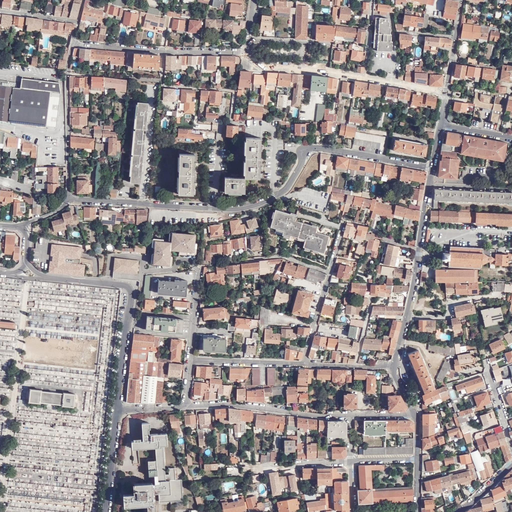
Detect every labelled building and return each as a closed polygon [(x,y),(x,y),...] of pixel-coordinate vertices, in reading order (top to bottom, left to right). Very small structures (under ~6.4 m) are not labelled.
[(20,0),(19,7),(31,10),(32,3),(20,0)] [(64,7),(61,16),(68,17),(72,1),(70,1),(69,0),(65,0),(64,4),(64,7)] [(73,0),(68,17),(75,18),(77,16),(81,0),(73,0)] [(85,18),(99,22),(101,3),(89,0),(85,0),(79,24),(83,25),(85,18)] [(241,0),(226,0),(226,3),(228,4),(229,1),(231,2),(229,15),(235,15),(235,18),(240,18),(240,17),(241,17),(243,5),(241,4),(241,0)] [(450,0),(445,0),(443,12),(439,11),(438,16),(443,17),(455,19),(457,3),(457,2),(450,0)] [(286,1),(277,1),(277,10),(277,12),(290,13),(291,1),(286,1)] [(296,2),(295,39),(307,39),(307,21),(312,21),(312,19),(308,19),(308,6),(298,5),(298,2),(296,2)] [(105,4),(102,17),(107,18),(108,13),(116,15),(116,19),(120,20),(121,8),(105,4)] [(386,12),(393,12),(393,6),(378,4),(377,9),(375,9),(375,11),(379,11),(386,12)] [(55,5),(54,16),(61,16),(64,7),(55,5)] [(158,13),(159,9),(148,6),(146,12),(153,14),(158,15),(158,13)] [(340,7),(339,18),(349,20),(351,8),(340,7)] [(134,25),(136,13),(124,11),(122,23),(126,23),(126,26),(129,26),(130,24),(134,25)] [(164,26),(166,16),(163,16),(162,18),(152,15),(153,14),(146,12),(141,11),(140,15),(144,16),(145,14),(146,14),(142,27),(150,28),(151,25),(157,26),(157,25),(164,26)] [(403,24),(409,25),(411,14),(404,13),(404,14),(403,24)] [(409,25),(416,26),(417,15),(411,14),(409,25)] [(12,26),(13,16),(5,15),(2,15),(1,25),(12,26)] [(271,29),(272,17),(262,15),(260,28),(271,29)] [(416,26),(422,27),(424,17),(417,15),(416,26)] [(22,28),(24,17),(14,16),(13,25),(18,25),(18,28),(22,28)] [(381,50),(391,51),(392,41),(390,41),(391,34),(389,34),(390,27),(388,27),(389,21),(387,21),(387,18),(375,17),(372,45),(374,47),(376,47),(376,50),(381,50)] [(41,28),(42,20),(28,18),(27,26),(26,30),(31,31),(31,30),(32,27),(41,28)] [(206,18),(205,18),(205,30),(214,30),(215,26),(222,27),(225,30),(232,31),(232,27),(239,28),(239,29),(245,29),(246,21),(238,20),(237,20),(224,19),(210,18),(206,18)] [(173,23),(172,28),(175,29),(175,30),(183,31),(184,20),(173,19),(173,23)] [(41,31),(64,34),(64,33),(64,31),(73,32),(75,24),(42,20),(41,28),(41,31)] [(189,32),(200,33),(201,21),(189,20),(189,32)] [(100,27),(97,38),(97,41),(104,41),(105,35),(104,35),(107,22),(101,21),(101,23),(100,27)] [(473,30),(473,25),(464,24),(461,38),(471,39),(473,30)] [(334,33),(335,25),(315,25),(315,40),(333,41),(334,33)] [(346,27),(335,25),(334,33),(335,33),(334,39),(344,40),(344,37),(346,27)] [(481,26),(473,25),(473,30),(471,39),(474,40),(474,36),(479,37),(480,28),(481,26)] [(96,28),(94,34),(90,33),(89,40),(97,41),(97,38),(99,26),(98,28),(96,28)] [(480,28),(479,37),(487,39),(488,34),(489,26),(486,26),(486,29),(480,28)] [(500,32),(501,28),(498,28),(494,27),(489,26),(488,34),(491,34),(490,40),(498,41),(500,32)] [(355,28),(346,27),(344,37),(344,40),(353,41),(355,28)] [(363,43),(365,29),(355,28),(353,41),(363,43)] [(412,35),(399,34),(398,38),(399,43),(399,47),(400,49),(402,49),(404,48),(404,45),(409,45),(409,48),(410,49),(412,35)] [(431,37),(424,36),(423,49),(430,50),(430,49),(431,37)] [(439,38),(431,37),(430,49),(437,50),(438,46),(439,38)] [(451,39),(439,38),(438,46),(450,47),(451,39)] [(57,69),(65,69),(69,48),(66,47),(63,60),(59,59),(57,69)] [(132,67),(133,55),(133,53),(133,52),(75,48),(74,48),(74,49),(72,54),(79,55),(79,57),(99,59),(104,59),(109,60),(109,63),(124,64),(125,61),(127,61),(126,65),(128,65),(128,70),(132,70),(132,67)] [(345,64),(346,54),(346,52),(344,51),(331,49),(330,62),(333,62),(345,64)] [(361,55),(362,51),(358,51),(352,50),(351,59),(359,61),(360,61),(360,60),(362,60),(362,62),(364,62),(365,55),(361,55)] [(142,54),(137,54),(137,55),(133,55),(132,67),(159,69),(160,57),(156,56),(156,55),(142,54)] [(176,55),(166,55),(166,64),(165,64),(165,69),(175,70),(175,68),(181,69),(182,55),(178,55),(179,59),(176,59),(176,55)] [(182,55),(181,69),(187,69),(187,66),(188,66),(188,64),(196,64),(196,56),(182,55)] [(201,56),(201,69),(215,69),(215,65),(216,56),(212,56),(201,56)] [(221,56),(220,65),(229,65),(229,75),(234,75),(234,64),(238,64),(238,56),(221,56)] [(453,77),(465,79),(467,66),(456,64),(454,71),(453,77)] [(511,65),(503,65),(500,79),(511,80),(511,65)] [(478,81),(481,68),(468,66),(467,75),(472,76),(472,78),(475,79),(475,81),(478,81)] [(405,72),(404,81),(427,85),(427,79),(427,73),(421,73),(421,68),(415,68),(414,73),(405,72)] [(494,83),(496,70),(482,68),(482,69),(483,69),(481,81),(494,83)] [(251,72),(240,71),(239,86),(250,87),(251,72)] [(264,74),(255,74),(254,83),(261,83),(262,78),(267,78),(267,73),(264,72),(264,74)] [(266,85),(277,86),(277,85),(278,73),(267,73),(267,78),(266,83),(266,85)] [(278,73),(277,85),(290,86),(291,74),(278,73)] [(295,106),(300,106),(300,103),(301,103),(301,99),(302,88),(303,75),(297,74),(293,74),(292,82),(298,83),(297,88),(295,88),(293,101),(295,101),(295,106)] [(310,89),(311,75),(310,75),(303,75),(302,88),(310,89)] [(326,92),(327,77),(314,75),(311,75),(310,89),(326,92)] [(427,79),(427,85),(430,86),(442,86),(442,75),(429,75),(429,80),(427,79)] [(70,76),(70,88),(74,88),(74,91),(74,92),(78,92),(78,87),(83,87),(83,94),(85,94),(85,100),(88,100),(88,77),(70,76)] [(104,77),(91,77),(91,87),(104,87),(104,86),(104,77)] [(116,79),(104,77),(104,86),(114,87),(114,89),(116,89),(116,87),(116,79)] [(339,89),(340,83),(337,83),(337,79),(327,77),(326,92),(335,93),(336,89),(339,89)] [(0,81),(0,121),(56,127),(60,93),(59,83),(21,79),(20,89),(9,88),(9,83),(0,81)] [(126,88),(126,80),(125,80),(116,79),(116,87),(126,88)] [(355,95),(367,97),(368,83),(362,82),(354,81),(354,84),(352,97),(355,98),(355,95)] [(342,95),(352,97),(354,84),(343,82),(342,83),(342,90),(342,92),(339,92),(339,98),(341,98),(342,95)] [(379,89),(380,85),(368,83),(367,97),(378,99),(378,97),(380,97),(380,94),(379,94),(379,92),(381,93),(381,90),(379,89)] [(396,104),(397,98),(399,89),(387,87),(386,89),(385,89),(384,91),(386,91),(385,96),(382,96),(382,98),(394,100),(393,103),(396,104)] [(178,89),(163,88),(163,100),(164,100),(164,102),(174,103),(174,101),(175,101),(175,94),(178,94),(178,89)] [(195,90),(182,89),(181,101),(191,101),(191,96),(194,96),(195,90)] [(399,98),(398,101),(408,103),(411,91),(399,89),(397,98),(399,98)] [(488,109),(492,91),(475,89),(475,90),(475,94),(473,104),(476,104),(475,106),(488,109)] [(209,91),(208,91),(207,97),(210,97),(209,102),(220,103),(221,92),(209,91)] [(411,104),(421,106),(423,93),(416,91),(415,95),(413,94),(411,104)] [(506,92),(499,92),(492,91),(488,109),(494,110),(493,112),(492,111),(490,121),(499,123),(506,93),(506,92)] [(432,96),(432,94),(423,93),(421,106),(424,106),(424,105),(431,106),(430,109),(434,110),(436,97),(432,96)] [(283,120),(286,120),(287,105),(289,95),(279,94),(277,106),(286,107),(285,114),(283,115),(283,120)] [(467,105),(475,106),(476,104),(473,104),(461,102),(451,101),(451,103),(455,104),(454,109),(466,111),(467,105)] [(148,103),(138,102),(131,179),(124,179),(124,186),(135,187),(135,180),(141,181),(144,155),(145,155),(145,153),(144,153),(146,133),(147,133),(147,131),(146,131),(148,103)] [(315,121),(316,122),(323,122),(323,121),(324,111),(325,105),(317,104),(315,121)] [(254,120),(262,120),(263,107),(248,105),(248,108),(247,116),(254,116),(254,120)] [(213,118),(218,118),(218,116),(215,116),(215,114),(208,113),(208,107),(206,107),(205,116),(205,117),(206,117),(213,118)] [(361,125),(363,126),(363,123),(363,119),(365,109),(362,108),(361,113),(359,113),(359,115),(355,115),(355,112),(352,112),(353,108),(350,108),(349,121),(361,123),(361,125)] [(324,111),(323,121),(326,121),(335,122),(336,122),(337,116),(328,115),(329,111),(324,111)] [(71,112),(70,112),(70,114),(72,115),(72,125),(82,125),(86,125),(86,116),(89,116),(89,113),(71,112)] [(109,117),(109,124),(111,124),(111,126),(104,125),(104,129),(111,129),(111,130),(113,130),(114,118),(109,117)] [(335,122),(326,121),(326,122),(321,122),(321,126),(320,126),(320,132),(331,133),(331,126),(335,127),(335,122)] [(305,124),(295,124),(295,135),(305,135),(305,133),(309,133),(309,123),(305,123),(305,124)] [(245,127),(227,126),(226,137),(237,138),(237,136),(245,136),(245,127)] [(345,135),(344,137),(354,139),(355,132),(356,127),(346,126),(345,135)] [(103,129),(100,129),(94,129),(93,136),(103,137),(103,130),(103,129)] [(189,129),(178,129),(178,137),(186,137),(186,138),(193,139),(202,140),(202,135),(194,134),(194,133),(189,133),(189,129)] [(103,137),(102,138),(108,138),(108,155),(120,155),(121,140),(117,140),(117,138),(115,137),(116,132),(110,132),(110,131),(103,130),(103,137)] [(354,139),(353,144),(383,149),(385,137),(368,134),(355,132),(354,139)] [(442,143),(441,150),(450,151),(451,145),(456,146),(458,136),(458,134),(444,132),(443,139),(445,139),(445,143),(442,143)] [(20,142),(20,139),(11,135),(5,133),(3,144),(3,146),(3,147),(10,147),(10,150),(10,151),(11,151),(10,159),(16,159),(16,150),(17,150),(18,142),(20,142)] [(505,157),(506,141),(503,141),(503,143),(497,142),(497,140),(490,139),(489,144),(486,143),(486,141),(485,141),(485,140),(484,140),(483,141),(480,140),(480,138),(473,136),(473,139),(470,138),(466,138),(466,140),(462,140),(463,137),(458,136),(456,150),(460,151),(477,153),(477,154),(487,156),(487,155),(490,155),(490,158),(493,159),(494,157),(500,158),(501,157),(505,157)] [(70,137),(70,147),(93,149),(94,139),(70,137)] [(261,139),(245,138),(244,178),(225,178),(224,193),(245,193),(245,179),(259,179),(261,139)] [(35,168),(36,146),(20,139),(20,142),(19,150),(22,150),(22,155),(31,155),(30,157),(34,157),(34,162),(32,162),(32,168),(35,168)] [(393,150),(425,155),(426,146),(427,146),(427,144),(426,144),(426,146),(395,140),(393,150)] [(96,142),(95,151),(97,151),(97,155),(93,154),(92,158),(92,160),(100,160),(100,159),(101,152),(102,143),(96,142)] [(441,150),(440,154),(442,154),(441,160),(439,160),(439,164),(446,164),(445,167),(441,167),(440,169),(441,170),(440,173),(438,173),(438,176),(453,178),(453,175),(454,175),(455,166),(455,165),(455,163),(458,163),(458,159),(457,159),(457,155),(456,155),(456,151),(450,151),(441,150)] [(329,155),(320,153),(320,163),(327,165),(326,171),(328,171),(327,174),(333,175),(335,162),(330,161),(330,160),(328,159),(329,155)] [(179,154),(178,195),(193,195),(194,154),(179,154)] [(348,158),(337,156),(334,170),(345,171),(345,168),(346,168),(348,158)] [(358,160),(349,158),(348,168),(351,169),(350,174),(353,175),(354,169),(357,170),(358,160)] [(365,175),(367,161),(358,160),(357,170),(356,174),(365,175)] [(373,177),(375,163),(367,161),(365,175),(371,176),(371,177),(373,177)] [(376,163),(374,174),(376,175),(376,171),(382,172),(388,173),(389,165),(376,163)] [(400,179),(401,167),(389,165),(388,173),(388,177),(400,179)] [(411,179),(425,182),(426,172),(401,167),(400,179),(399,181),(410,183),(410,181),(411,181),(411,179)] [(57,176),(57,168),(47,168),(47,175),(43,175),(43,176),(57,176)] [(58,184),(57,176),(43,176),(34,176),(32,176),(31,180),(36,181),(36,180),(42,180),(42,184),(58,184)] [(89,193),(89,190),(89,183),(88,180),(88,177),(83,177),(83,180),(77,180),(77,193),(89,193)] [(58,194),(58,184),(42,184),(42,185),(34,185),(34,186),(36,186),(35,188),(47,188),(47,192),(48,193),(48,195),(54,195),(54,194),(58,194)] [(13,202),(13,197),(13,196),(13,194),(13,192),(13,191),(12,190),(12,192),(8,191),(8,190),(0,187),(0,186),(0,185),(0,200),(2,201),(2,203),(3,204),(5,205),(7,203),(7,201),(13,202)] [(330,191),(337,192),(343,194),(344,190),(333,188),(333,187),(332,187),(333,185),(331,185),(331,186),(330,191)] [(331,193),(307,186),(298,191),(294,203),(328,213),(329,211),(326,210),(331,193)] [(413,199),(418,200),(421,201),(423,190),(420,189),(419,189),(413,188),(412,193),(414,194),(413,199)] [(109,197),(116,197),(117,189),(109,189),(109,197)] [(511,192),(435,189),(434,199),(437,199),(458,201),(458,202),(463,202),(463,201),(507,203),(508,204),(511,204),(511,192)] [(332,192),(330,199),(342,201),(345,202),(345,201),(346,195),(332,192)] [(28,204),(32,204),(33,198),(26,195),(24,194),(24,197),(24,200),(26,200),(25,202),(28,203),(28,204)] [(354,196),(346,195),(345,201),(345,202),(344,205),(343,211),(348,212),(350,203),(352,203),(354,196)] [(352,203),(361,205),(363,198),(355,196),(354,196),(352,203)] [(369,209),(373,210),(376,200),(372,199),(372,200),(363,198),(361,205),(361,207),(364,208),(365,205),(370,206),(369,209)] [(13,214),(22,215),(22,212),(25,212),(25,207),(24,206),(24,203),(19,202),(19,200),(14,200),(14,202),(13,214)] [(375,210),(383,213),(385,205),(377,203),(378,200),(377,200),(376,200),(373,210),(370,217),(372,218),(373,217),(375,210)] [(415,210),(420,211),(420,207),(421,201),(418,200),(417,206),(413,205),(413,209),(415,210)] [(385,205),(383,213),(391,215),(389,224),(387,231),(391,231),(392,228),(392,227),(392,226),(393,221),(394,215),(394,213),(395,207),(387,206),(388,203),(386,203),(385,202),(385,205)] [(83,217),(95,218),(95,215),(99,215),(99,211),(99,209),(99,207),(84,206),(83,217)] [(394,215),(404,218),(406,208),(395,206),(395,207),(394,213),(394,215)] [(125,208),(125,212),(124,220),(126,220),(126,217),(133,217),(133,220),(137,220),(138,210),(138,209),(125,208)] [(274,208),(270,223),(284,227),(283,232),(305,240),(303,246),(324,252),(329,235),(316,231),(317,226),(295,219),(296,214),(274,208)] [(415,210),(406,208),(404,218),(403,223),(407,224),(409,217),(418,220),(420,211),(415,210)] [(100,225),(103,225),(103,224),(107,224),(112,225),(112,223),(111,220),(112,210),(99,209),(99,211),(99,215),(99,219),(100,219),(100,225)] [(511,224),(511,214),(504,214),(504,213),(501,213),(501,214),(493,214),(493,212),(490,212),(490,214),(487,214),(487,212),(484,212),(484,213),(477,213),(477,211),(475,211),(475,213),(472,213),(472,211),(458,210),(458,212),(441,211),(441,209),(439,209),(439,211),(431,211),(430,221),(511,224)] [(138,210),(137,220),(137,222),(136,224),(141,224),(142,220),(146,221),(147,215),(147,210),(138,210)] [(79,222),(77,214),(72,215),(70,211),(62,213),(63,215),(65,224),(69,223),(73,222),(74,224),(79,222)] [(115,220),(124,221),(124,220),(125,212),(121,212),(121,213),(116,213),(115,220)] [(65,224),(63,215),(55,218),(55,220),(51,221),(54,230),(58,228),(59,231),(66,229),(65,224)] [(243,224),(244,229),(246,233),(250,232),(249,229),(257,226),(254,218),(246,221),(247,223),(243,224)] [(245,232),(243,224),(239,225),(239,220),(230,221),(231,234),(245,232)] [(356,228),(357,225),(347,223),(343,237),(348,238),(349,233),(353,235),(354,230),(355,230),(356,228)] [(216,225),(216,224),(213,224),(213,225),(210,226),(211,234),(210,234),(210,235),(221,234),(220,225),(216,225)] [(362,246),(364,239),(365,235),(368,226),(357,225),(356,228),(358,229),(355,239),(361,241),(360,244),(358,243),(354,255),(355,255),(354,259),(358,260),(360,254),(361,249),(362,246)] [(170,250),(179,250),(179,249),(182,249),(181,251),(194,252),(195,235),(186,234),(186,233),(178,233),(172,233),(171,242),(155,241),(154,247),(155,248),(154,251),(156,251),(156,253),(154,253),(154,262),(162,262),(162,265),(169,265),(170,250)] [(13,255),(14,249),(15,236),(5,235),(5,240),(4,247),(4,254),(13,255)] [(377,251),(379,242),(379,241),(374,240),(374,237),(366,236),(365,235),(364,239),(368,240),(366,248),(370,250),(372,250),(371,256),(376,257),(378,252),(377,251)] [(232,261),(234,261),(233,248),(243,247),(243,243),(245,242),(245,236),(230,240),(231,253),(231,259),(232,261)] [(258,236),(250,236),(251,249),(259,249),(258,236)] [(224,253),(223,241),(209,244),(209,249),(209,253),(213,253),(221,253),(224,253)] [(52,261),(50,272),(82,276),(83,276),(84,264),(79,264),(80,247),(53,244),(52,255),(52,261)] [(397,256),(399,246),(387,244),(386,254),(397,256)] [(442,253),(441,259),(443,259),(444,260),(445,261),(446,261),(447,260),(449,260),(448,266),(480,268),(480,264),(486,262),(489,262),(489,264),(507,265),(507,255),(505,254),(505,253),(502,253),(502,254),(495,254),(495,250),(481,249),(479,248),(449,247),(449,253),(447,253),(447,252),(446,252),(445,252),(444,252),(443,253),(442,253)] [(384,264),(394,266),(397,256),(386,254),(385,257),(383,257),(383,260),(384,260),(384,264)] [(138,261),(115,258),(112,278),(136,281),(138,261)] [(278,266),(281,259),(280,259),(266,260),(258,260),(258,262),(259,273),(259,274),(269,273),(269,267),(278,266)] [(296,276),(302,279),(305,267),(297,264),(296,266),(291,264),(292,262),(283,259),(278,271),(296,276)] [(259,273),(258,262),(241,264),(241,266),(242,274),(259,273)] [(241,266),(241,264),(226,265),(227,273),(241,272),(240,266),(241,266)] [(207,273),(206,273),(207,285),(214,285),(213,281),(218,280),(218,284),(224,284),(223,273),(227,273),(226,265),(217,266),(217,272),(207,273)] [(345,267),(340,265),(336,277),(342,279),(342,277),(348,278),(351,267),(346,266),(345,267)] [(393,276),(394,268),(382,266),(381,268),(378,267),(377,273),(380,274),(380,277),(383,277),(384,274),(393,276)] [(305,280),(316,283),(319,271),(309,268),(305,280)] [(392,284),(393,284),(395,284),(395,280),(400,280),(401,272),(398,272),(399,269),(394,268),(393,276),(393,278),(392,284)] [(433,271),(434,282),(435,282),(436,282),(445,282),(467,282),(478,282),(477,270),(474,270),(474,269),(435,269),(435,271),(433,271)] [(316,283),(323,281),(326,273),(319,271),(316,283)] [(262,294),(264,294),(266,293),(272,282),(273,279),(276,274),(272,272),(268,278),(270,279),(265,292),(262,292),(262,294)] [(145,276),(142,298),(149,298),(152,275),(145,276)] [(174,283),(158,282),(157,291),(185,294),(187,280),(174,279),(174,283)] [(493,284),(493,291),(504,291),(505,292),(508,292),(508,294),(511,295),(511,291),(511,283),(498,282),(498,284),(493,284)] [(365,292),(365,290),(367,284),(352,283),(351,291),(357,292),(357,295),(364,296),(365,292)] [(445,283),(446,292),(456,293),(455,283),(445,283)] [(456,293),(456,294),(468,293),(467,285),(467,284),(460,284),(460,283),(455,283),(456,293)] [(467,285),(468,293),(478,293),(477,283),(468,283),(468,285),(467,285)] [(370,292),(370,295),(378,295),(378,296),(379,295),(379,286),(379,285),(379,284),(374,284),(367,284),(366,290),(370,290),(370,292)] [(379,286),(379,295),(378,296),(385,296),(385,292),(390,292),(392,285),(393,284),(392,284),(387,284),(379,284),(379,285),(379,286)] [(401,291),(409,291),(409,285),(392,285),(390,292),(390,295),(393,295),(393,292),(401,292),(401,291)] [(303,291),(298,290),(292,311),(300,314),(300,315),(302,316),(302,314),(307,316),(308,310),(307,310),(309,299),(311,300),(313,294),(306,292),(306,291),(304,290),(303,291)] [(281,302),(289,304),(291,295),(281,292),(276,291),(274,301),(281,302)] [(331,300),(325,298),(322,308),(321,312),(332,316),(336,301),(332,299),(331,300)] [(144,308),(144,310),(151,311),(152,308),(152,309),(153,300),(144,300),(144,308)] [(471,303),(462,304),(465,314),(466,314),(476,312),(474,305),(471,306),(471,303)] [(465,314),(462,304),(454,306),(456,316),(465,314)] [(360,306),(345,305),(345,314),(359,315),(360,306)] [(372,313),(386,314),(386,306),(373,306),(372,307),(371,314),(372,314),(372,313)] [(227,307),(203,309),(204,318),(223,317),(223,320),(227,320),(227,307)] [(258,320),(259,325),(263,325),(267,325),(268,308),(261,307),(259,313),(259,318),(258,320)] [(396,314),(396,317),(402,318),(405,307),(404,307),(387,307),(386,314),(396,314)] [(500,308),(494,309),(494,308),(482,310),(485,324),(493,322),(493,321),(503,318),(500,308)] [(182,332),(183,319),(147,316),(145,328),(182,332)] [(458,317),(454,318),(451,318),(453,329),(454,335),(462,334),(460,320),(459,321),(458,317)] [(257,320),(236,318),(235,326),(250,328),(250,325),(258,326),(257,320)] [(391,328),(399,330),(399,328),(401,321),(393,319),(391,328)] [(434,334),(435,320),(419,320),(419,330),(425,330),(425,334),(434,334)] [(281,336),(290,336),(290,332),(291,332),(291,329),(287,329),(287,326),(281,326),(281,336)] [(362,329),(362,327),(349,326),(347,336),(354,337),(354,340),(359,341),(362,329)] [(391,336),(397,338),(399,330),(391,328),(389,336),(386,335),(383,335),(383,339),(390,339),(390,336),(391,336)] [(272,330),(265,330),(264,342),(280,343),(280,333),(276,333),(272,333),(272,330)] [(503,334),(505,336),(509,345),(511,343),(511,336),(510,333),(508,331),(503,334)] [(135,358),(144,359),(146,359),(148,359),(148,358),(157,359),(157,358),(158,349),(158,340),(159,337),(139,335),(133,334),(128,378),(133,378),(135,358)] [(213,335),(203,335),(202,349),(225,350),(225,336),(216,335),(216,334),(212,334),(213,335)] [(326,336),(314,335),(308,356),(310,359),(313,359),(316,348),(318,348),(320,345),(324,346),(326,336)] [(389,353),(392,354),(397,338),(391,336),(390,340),(383,340),(383,341),(381,347),(390,349),(389,353)] [(500,336),(488,342),(493,353),(505,348),(501,338),(500,336)] [(339,337),(338,338),(338,339),(337,348),(350,351),(353,341),(353,340),(339,337)] [(338,339),(326,338),(324,346),(337,348),(338,339)] [(170,350),(180,351),(181,340),(171,339),(170,345),(170,350)] [(364,340),(362,348),(381,349),(381,347),(383,341),(377,340),(364,340)] [(359,342),(353,341),(350,351),(357,352),(358,345),(359,342)] [(455,355),(456,353),(455,348),(429,343),(428,350),(455,355)] [(466,349),(466,346),(460,346),(460,343),(455,344),(455,348),(456,353),(466,351),(466,349)] [(254,346),(246,345),(245,353),(255,354),(256,344),(254,344),(254,346)] [(284,348),(284,359),(293,359),(293,357),(298,358),(301,359),(303,353),(294,351),(295,350),(288,349),(284,348)] [(432,389),(435,388),(418,349),(408,354),(424,392),(428,391),(429,390),(432,389)] [(157,358),(157,359),(156,362),(165,362),(168,363),(168,362),(170,362),(170,360),(179,361),(180,351),(170,350),(168,350),(167,359),(157,358)] [(454,365),(455,370),(460,369),(459,363),(475,360),(474,355),(471,356),(471,352),(457,355),(457,358),(454,359),(455,363),(453,363),(454,365)] [(148,359),(146,359),(144,359),(135,358),(133,378),(128,378),(126,402),(141,404),(161,403),(162,396),(163,377),(164,369),(165,362),(156,362),(157,359),(148,358),(148,359)] [(448,369),(451,364),(445,360),(436,378),(437,379),(437,380),(439,386),(440,384),(443,380),(445,375),(448,369)] [(180,376),(181,369),(183,369),(184,367),(184,363),(170,362),(168,362),(168,363),(165,362),(164,369),(163,377),(167,377),(168,374),(180,376)] [(211,366),(196,366),(195,376),(209,377),(209,375),(213,376),(213,373),(210,372),(211,366)] [(296,367),(295,367),(296,385),(296,386),(306,386),(306,383),(307,368),(296,367)] [(502,367),(493,371),(496,380),(500,378),(502,378),(501,375),(504,374),(502,367)] [(251,368),(245,368),(245,369),(230,369),(230,378),(244,378),(245,375),(247,375),(251,368)] [(251,368),(250,385),(251,385),(255,385),(259,385),(258,368),(251,368)] [(274,368),(266,368),(267,385),(274,385),(274,368)] [(314,368),(307,368),(306,383),(309,383),(310,377),(314,377),(314,368)] [(318,368),(316,368),(316,377),(330,378),(330,368),(318,368)] [(346,370),(332,369),(332,379),(344,379),(346,379),(346,381),(351,381),(351,374),(350,374),(350,369),(346,369),(346,370)] [(366,379),(366,392),(380,392),(380,381),(375,381),(375,371),(367,370),(366,370),(354,369),(354,378),(366,379)] [(445,375),(451,379),(455,372),(454,371),(448,369),(445,375)] [(486,388),(482,377),(455,385),(457,391),(465,388),(467,392),(475,390),(475,391),(479,390),(479,388),(481,388),(481,389),(486,388)] [(448,394),(445,384),(444,380),(443,380),(440,384),(441,387),(438,388),(441,397),(448,394)] [(199,397),(199,400),(202,400),(203,387),(203,382),(194,381),(194,385),(192,385),(192,387),(194,387),(193,397),(199,397)] [(209,382),(209,389),(217,389),(217,394),(226,394),(226,398),(229,398),(229,396),(231,385),(221,383),(209,382)] [(511,383),(499,388),(500,391),(506,389),(511,387),(511,383)] [(236,400),(245,400),(245,385),(243,385),(240,385),(236,385),(236,400)] [(385,393),(385,397),(389,397),(389,396),(391,396),(391,395),(392,395),(392,393),(393,393),(394,390),(393,390),(393,387),(391,387),(391,385),(382,385),(382,393),(385,393)] [(271,387),(272,395),(282,394),(282,397),(286,396),(286,389),(285,386),(271,387)] [(306,386),(296,386),(296,388),(296,391),(303,391),(303,393),(297,393),(297,397),(298,397),(298,402),(307,401),(307,393),(306,386)] [(263,388),(263,389),(264,399),(268,399),(267,395),(272,395),(271,387),(263,388)] [(289,389),(286,389),(286,396),(287,402),(295,402),(295,405),(297,404),(297,397),(297,393),(296,391),(296,388),(291,388),(291,387),(289,387),(289,389)] [(41,389),(30,388),(28,401),(40,402),(40,401),(62,404),(62,405),(73,406),(75,393),(64,392),(63,393),(41,390),(41,389)] [(441,397),(438,388),(432,391),(432,389),(429,390),(433,400),(437,399),(439,402),(443,401),(441,397)] [(246,390),(246,401),(256,401),(264,401),(264,399),(263,389),(255,389),(255,390),(253,391),(253,389),(252,389),(252,391),(246,390)] [(406,406),(397,390),(395,392),(395,396),(391,396),(389,396),(389,397),(388,410),(404,410),(406,406)] [(428,392),(423,394),(423,400),(422,400),(423,408),(428,407),(427,403),(433,400),(429,390),(428,391),(428,392)] [(486,407),(491,406),(487,392),(471,397),(475,407),(485,404),(486,407)] [(357,407),(357,398),(357,395),(346,395),(344,394),(344,407),(357,407)] [(228,423),(228,410),(225,410),(225,408),(214,409),(215,417),(219,417),(219,423),(228,423)] [(240,426),(240,410),(235,409),(228,408),(228,410),(228,423),(228,424),(230,424),(230,421),(238,422),(237,426),(240,426)] [(253,421),(252,412),(240,410),(240,426),(240,432),(245,432),(245,421),(246,421),(246,420),(247,420),(247,421),(253,421)] [(483,424),(483,425),(497,421),(493,410),(480,415),(482,421),(481,421),(482,425),(483,424)] [(423,413),(423,424),(435,423),(435,414),(437,414),(436,413),(435,413),(435,411),(430,411),(430,413),(423,413)] [(457,417),(460,425),(466,443),(471,442),(471,432),(469,432),(467,427),(468,427),(465,421),(473,418),(472,415),(475,415),(474,411),(460,416),(457,417)] [(173,415),(173,412),(168,412),(168,418),(169,421),(171,421),(171,423),(170,423),(172,431),(179,431),(179,423),(178,423),(177,423),(177,421),(178,421),(178,414),(174,414),(174,415),(173,416),(173,415)] [(198,416),(196,416),(196,424),(199,424),(199,428),(209,427),(209,423),(210,423),(209,413),(198,414),(198,416)] [(184,415),(186,428),(196,427),(194,414),(184,415)] [(264,428),(265,416),(256,414),(255,428),(264,429),(264,428)] [(273,430),(274,417),(265,416),(264,428),(264,429),(273,430)] [(287,416),(287,428),(297,429),(297,417),(287,416)] [(285,418),(274,417),(273,430),(283,431),(285,418)] [(297,438),(300,438),(300,431),(307,431),(307,418),(297,417),(297,429),(297,437),(297,438)] [(307,418),(307,431),(308,432),(316,433),(317,425),(317,419),(314,419),(307,418)] [(327,433),(328,421),(319,420),(318,432),(327,433)] [(364,421),(364,430),(364,433),(363,434),(369,434),(369,433),(382,432),(382,434),(385,434),(385,431),(385,430),(385,420),(364,421)] [(391,420),(385,420),(385,430),(397,430),(413,430),(413,423),(411,420),(391,420)] [(327,436),(346,436),(346,435),(346,423),(344,421),(328,421),(327,433),(327,436)] [(355,421),(355,430),(355,433),(364,433),(364,430),(364,421),(355,421)] [(155,472),(155,476),(155,481),(158,482),(158,484),(152,485),(152,483),(134,484),(134,494),(123,494),(124,504),(147,503),(146,511),(153,511),(153,493),(161,493),(161,499),(182,498),(182,481),(176,480),(176,469),(169,469),(169,475),(164,475),(163,444),(169,444),(169,434),(151,435),(150,423),(144,423),(145,441),(142,441),(142,439),(136,439),(136,441),(133,441),(133,447),(154,446),(155,461),(149,461),(149,470),(150,470),(150,472),(155,472)] [(438,432),(439,432),(441,428),(437,429),(436,423),(435,423),(423,424),(423,436),(438,432)] [(511,458),(501,425),(494,428),(496,433),(500,445),(506,463),(511,458)] [(460,431),(458,427),(448,430),(449,435),(455,433),(455,435),(458,434),(458,437),(463,436),(461,431),(460,431)] [(423,438),(423,449),(444,442),(443,439),(444,439),(443,436),(442,436),(442,435),(441,436),(440,433),(429,436),(429,437),(427,438),(426,437),(423,438)] [(480,451),(490,448),(489,447),(485,436),(484,433),(477,435),(477,434),(475,435),(476,436),(475,436),(480,451)] [(499,445),(500,445),(496,433),(485,436),(489,447),(498,445),(499,445)] [(284,447),(297,447),(297,443),(297,442),(294,442),(294,437),(288,436),(284,437),(284,447)] [(306,443),(306,459),(315,458),(316,442),(310,442),(309,438),(307,438),(306,443)] [(385,447),(385,455),(413,453),(413,438),(405,438),(406,446),(397,447),(385,447)] [(363,448),(363,456),(366,455),(385,455),(385,447),(385,442),(383,442),(383,448),(363,448)] [(297,447),(297,459),(306,459),(306,443),(297,443),(297,447)] [(331,447),(331,458),(332,458),(342,458),(345,454),(345,447),(331,447)] [(481,480),(491,477),(493,476),(488,462),(485,459),(481,460),(477,451),(471,453),(481,480)] [(471,462),(469,453),(453,456),(455,463),(461,461),(461,463),(471,462)] [(455,463),(453,456),(444,458),(445,465),(455,463)] [(439,468),(437,459),(429,460),(423,462),(422,471),(427,471),(439,468)] [(186,465),(182,465),(188,483),(193,483),(186,465)] [(384,470),(384,465),(358,466),(360,490),(357,490),(358,504),(412,500),(412,487),(371,489),(370,470),(384,470)] [(316,468),(302,469),(302,477),(316,477),(316,468)] [(316,468),(316,477),(317,491),(317,494),(325,493),(332,493),(332,489),(331,484),(331,480),(331,468),(316,468)] [(343,468),(331,468),(331,480),(336,480),(337,479),(339,479),(339,472),(346,471),(346,470),(343,468)] [(471,470),(457,473),(460,482),(473,478),(472,473),(471,470)] [(509,492),(511,490),(511,472),(511,471),(502,480),(503,485),(501,485),(506,499),(508,498),(506,494),(510,493),(509,492)] [(268,473),(272,494),(280,493),(279,488),(284,487),(282,476),(277,477),(276,472),(268,473)] [(460,482),(457,473),(452,475),(452,473),(449,474),(453,489),(456,488),(455,483),(460,482)] [(442,492),(453,489),(449,474),(438,477),(442,492)] [(435,494),(442,492),(438,477),(429,480),(432,490),(434,489),(435,494)] [(429,480),(422,482),(422,486),(425,486),(426,491),(432,490),(429,480)] [(503,511),(501,501),(506,499),(501,485),(500,481),(497,485),(497,487),(491,490),(494,498),(497,511),(503,511)] [(497,511),(494,498),(491,490),(480,500),(484,511),(494,509),(494,511),(497,511)] [(341,510),(348,509),(347,492),(332,493),(325,493),(325,499),(325,509),(325,511),(330,510),(341,510)] [(221,511),(230,511),(245,509),(243,502),(242,496),(237,497),(238,502),(227,504),(225,497),(220,497),(222,507),(221,507),(221,511)] [(255,496),(245,498),(248,508),(251,507),(252,511),(258,511),(263,511),(263,508),(264,508),(263,505),(262,506),(261,503),(261,502),(257,503),(255,496)] [(434,511),(435,511),(434,507),(433,497),(426,498),(426,500),(424,500),(424,498),(421,498),(422,511),(434,511)] [(293,498),(286,500),(288,508),(288,510),(295,509),(294,509),(297,508),(295,499),(293,499),(293,498)] [(318,511),(318,510),(325,509),(325,499),(319,499),(319,501),(308,503),(310,511),(309,511),(318,511)] [(288,508),(286,500),(279,501),(277,502),(278,511),(281,511),(288,510),(288,508)]
